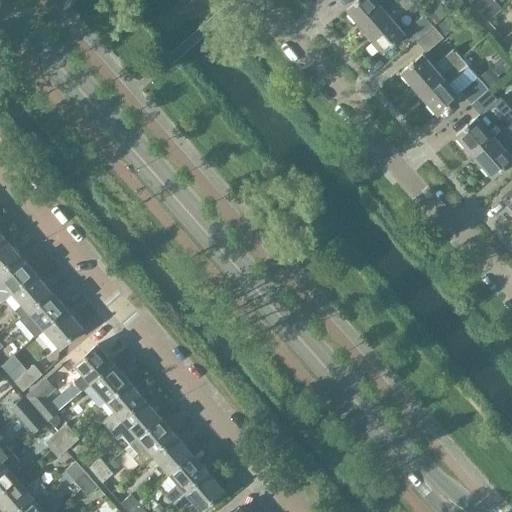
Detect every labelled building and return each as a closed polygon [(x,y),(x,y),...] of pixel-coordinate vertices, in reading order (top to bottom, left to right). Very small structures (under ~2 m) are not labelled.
[(375,0),(358,0),(347,9),(366,31),(401,0),(380,0),(377,3),(375,0)] [(409,0),(401,0),(366,31),(384,52),(404,34),(394,22),(413,4),(409,0)] [(494,0),(480,0),(474,5),(487,20),(502,8),(494,0)] [(405,30),(416,42),(432,28),(422,16),(405,30)] [(444,20),(433,29),(441,38),(452,29),(444,20)] [(432,28),(416,42),(425,53),(441,38),(433,29),(432,28)] [(402,72),(420,94),(461,59),(452,50),(433,67),(423,55),(402,72)] [(461,59),(420,94),(439,115),(462,95),(470,104),(486,90),(475,78),(477,77),(461,59)] [(491,68),(482,77),(491,87),(500,79),(491,68)] [(486,91),(471,105),(480,115),(496,101),(486,91)] [(477,117),(456,135),(475,157),(511,124),(511,118),(507,113),(508,110),(499,99),(496,101),(480,115),(479,115),(477,117),(478,117),(477,117)] [(511,160),(511,124),(475,157),(493,178),(511,160)] [(511,189),(502,197),(511,208),(511,189)] [(0,240),(0,272),(20,255),(4,237),(0,240)] [(0,301),(2,304),(13,293),(36,273),(20,255),(0,272),(0,301)] [(36,273),(13,293),(22,304),(15,311),(21,318),(29,311),(28,311),(51,291),(36,273)] [(29,311),(44,329),(67,309),(51,291),(28,311),(29,311)] [(67,309),(44,329),(60,348),(83,328),(67,309)] [(82,391),(91,383),(114,363),(98,344),(75,365),(84,375),(75,382),(82,391)] [(91,383),(107,401),(130,381),(114,363),(91,383)] [(34,365),(15,381),(23,391),(42,375),(34,365)] [(46,380),(27,396),(36,405),(49,420),(56,414),(59,412),(46,397),(54,389),(46,380)] [(111,430),(112,429),(146,399),(130,381),(107,401),(115,411),(103,421),(111,430)] [(12,408),(18,416),(29,406),(22,399),(12,408)] [(123,436),(131,444),(161,418),(146,399),(112,429),(120,438),(123,436)] [(29,406),(18,416),(25,423),(34,434),(44,424),(29,406)] [(49,420),(55,427),(60,423),(60,418),(56,414),(49,420)] [(142,466),(154,456),(177,436),(161,418),(131,444),(138,454),(134,457),(142,466)] [(66,424),(56,433),(62,440),(73,431),(66,424)] [(73,431),(62,440),(69,448),(79,439),(73,431)] [(45,442),(52,450),(62,440),(56,433),(45,442)] [(154,456),(170,474),(193,454),(177,436),(154,456)] [(62,440),(52,450),(59,457),(69,448),(62,440)] [(79,443),(73,448),(74,449),(80,456),(87,450),(82,444),(79,443)] [(0,463),(10,455),(13,452),(8,446),(3,451),(0,447),(0,463)] [(0,463),(0,495),(18,480),(10,470),(21,461),(13,452),(10,455),(0,463)] [(166,494),(174,502),(209,472),(193,454),(170,474),(179,484),(166,494)] [(90,467),(96,475),(107,466),(100,458),(90,467)] [(107,466),(96,475),(103,483),(113,474),(107,466)] [(75,480),(81,488),(92,479),(85,471),(75,480)] [(209,472),(174,502),(181,511),(193,500),(202,511),(225,491),(209,472)] [(0,504),(6,511),(17,511),(34,498),(41,491),(46,487),(38,478),(26,489),(18,480),(0,495),(0,504)] [(92,479),(81,488),(88,496),(98,487),(92,479)] [(34,498),(17,511),(53,511),(57,509),(41,491),(34,498)] [(121,504),(128,511),(138,502),(132,494),(121,504)] [(159,511),(165,507),(160,501),(153,507),(157,511),(159,511)] [(138,502),(128,511),(142,511),(145,510),(138,502)]
